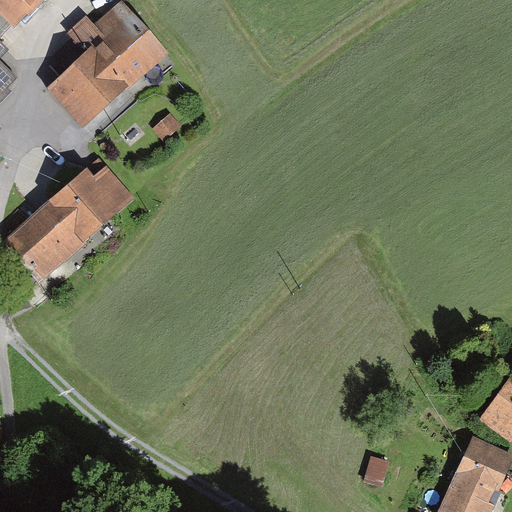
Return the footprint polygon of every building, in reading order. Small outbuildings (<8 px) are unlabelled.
[(0,0),(0,4),(19,23),(40,0),(0,0)] [(86,48),(37,89),(77,137),(172,57),(125,2),(95,27),(85,16),(69,28),(86,48)] [(0,43),(0,94),(16,77),(1,62),(7,51),(0,43)] [(166,141),(184,126),(173,114),(156,128),(166,141)] [(89,166),(5,241),(44,284),(140,199),(109,164),(102,175),(89,166)] [(511,368),(476,420),(511,445),(511,368)] [(486,511),(511,457),(511,456),(469,436),(433,511),(486,511)]
